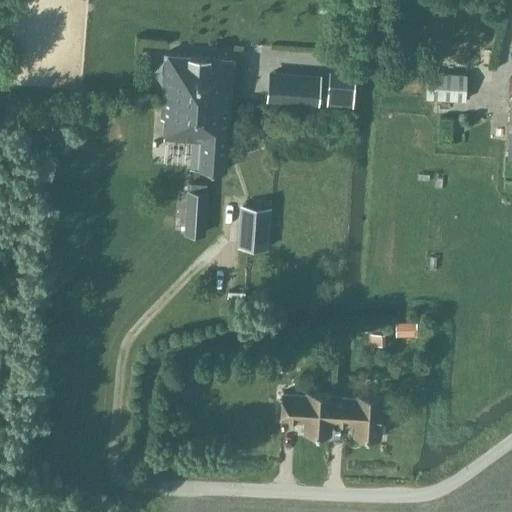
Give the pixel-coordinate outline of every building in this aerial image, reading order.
[(226,171),(231,100),(234,60),(234,58),(165,53),(165,55),(166,55),(161,117),(165,117),(164,137),(201,140),(199,168),(191,167),(191,168),(226,171)] [(428,71),(427,98),(466,100),(468,73),(428,71)] [(333,72),(330,103),(355,105),(358,74),(333,72)] [(318,103),(320,79),(270,75),(268,99),(318,103)] [(437,131),(459,133),(460,114),(439,112),(437,131)] [(240,245),(269,248),(272,207),(243,205),(240,245)] [(224,302),(243,303),(243,288),(225,287),(224,302)] [(416,319),(408,319),(408,335),(416,334),(416,319)] [(368,343),(384,343),(383,329),(368,329),(368,343)] [(171,371),(171,390),(184,390),(185,372),(171,371)] [(401,392),(385,391),(384,410),(416,411),(417,386),(401,385),(401,392)] [(305,420),(304,432),(331,433),(331,421),(332,395),(333,395),(333,393),(307,392),(307,394),(283,392),(281,418),(305,420)] [(331,421),(355,423),(354,435),(380,436),(383,396),(357,395),(357,397),(333,395),(332,395),(331,421)]
